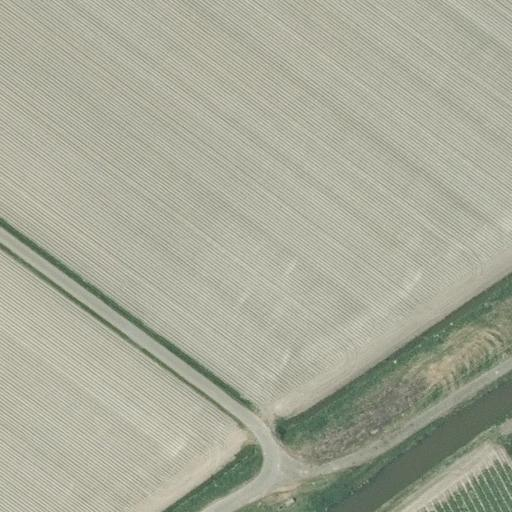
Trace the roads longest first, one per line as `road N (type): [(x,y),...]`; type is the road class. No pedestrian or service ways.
road 1 (unclassified): [(217,511),(270,477),(274,457),(262,433),(0,234)]
road 2 (track): [(511,364),(377,448),(314,470),(275,467)]
